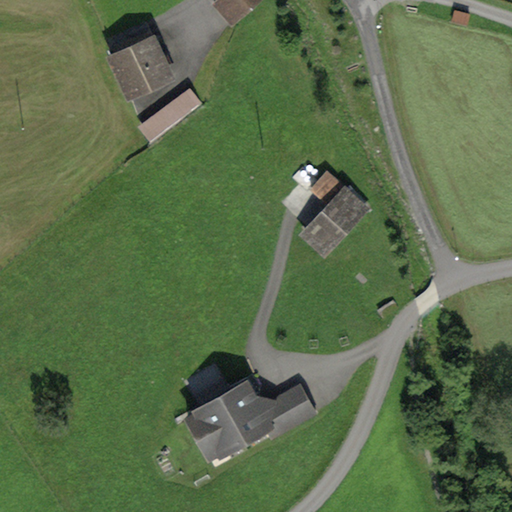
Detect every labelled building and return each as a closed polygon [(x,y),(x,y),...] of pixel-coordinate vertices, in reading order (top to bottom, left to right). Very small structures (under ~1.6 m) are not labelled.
[(220,0),(215,4),(234,26),(263,0),(220,0)] [(154,35),(108,56),(128,101),(174,80),(154,35)] [(190,89),(140,126),(152,142),(202,105),(190,89)] [(348,187),(302,236),(326,259),(372,209),(348,187)] [(245,385),(180,419),(210,463),(266,434),(271,439),(319,414),(302,383),(280,400),(256,400),(245,385)]
